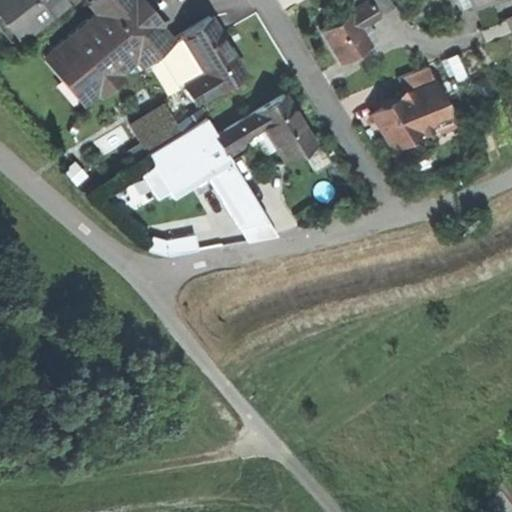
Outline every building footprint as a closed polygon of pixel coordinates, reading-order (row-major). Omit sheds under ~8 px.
[(59,0),(0,0),(0,7),(21,34),(61,2),(59,0)] [(124,0),(88,0),(86,2),(96,13),(48,52),(86,97),(132,57),(139,64),(162,46),(124,0)] [(466,0),(470,9),(491,0),(466,0)] [(349,13),(359,28),(378,16),(369,1),(349,13)] [(349,13),(320,31),(339,63),(369,45),(359,28),(349,13)] [(209,17),(162,46),(178,77),(193,102),(242,72),(209,17)] [(505,19),(478,30),(484,43),(510,32),(505,19)] [(396,77),(401,90),(411,91),(433,82),(426,66),(396,77)] [(411,91),(401,90),(400,96),(371,114),(391,146),(419,129),(423,131),(428,129),(428,126),(437,114),(444,111),(433,82),(411,91)] [(282,93),(226,128),(235,143),(236,142),(261,126),(284,162),(313,143),(282,93)] [(130,124),(146,150),(173,133),(158,107),(130,124)] [(230,160),(229,158),(215,135),(204,117),(145,153),(172,196),(230,160)] [(215,135),(229,158),(242,151),(236,142),(235,143),(226,128),(215,135)] [(495,511),(511,511),(511,478),(486,502),(495,511)]
